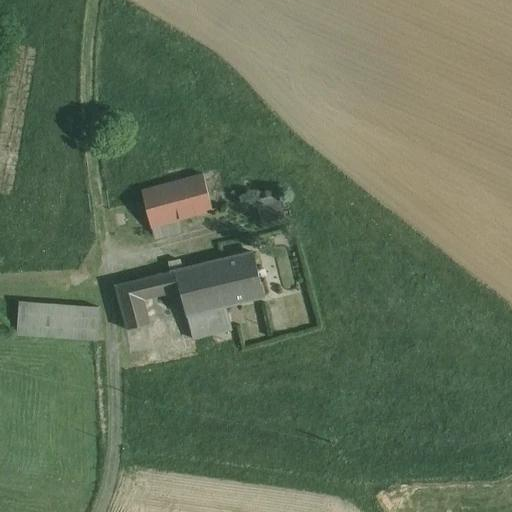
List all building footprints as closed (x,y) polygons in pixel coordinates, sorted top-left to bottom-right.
[(219,170),(143,191),(152,227),(177,220),(228,206),(219,170)] [(279,195),(257,200),(257,202),(263,224),(285,218),(279,195)] [(177,220),(152,227),(155,239),(180,232),(177,220)] [(254,252),(215,262),(226,306),(265,297),(264,291),(254,252)] [(215,262),(183,269),(181,260),(169,263),(171,272),(116,285),(128,330),(151,324),(144,299),(181,290),(193,339),(232,329),(226,306),(215,262)] [(19,301),(17,334),(97,339),(99,307),(19,301)]
